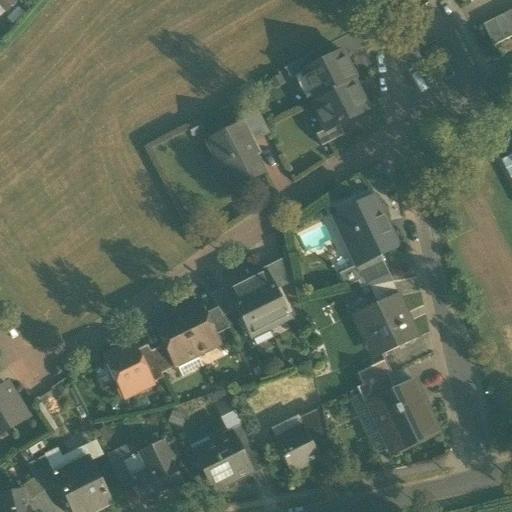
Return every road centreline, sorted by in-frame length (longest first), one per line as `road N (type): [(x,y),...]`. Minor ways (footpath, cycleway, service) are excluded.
road 1 (residential): [(404,131),(31,375),(0,330)]
road 2 (residential): [(477,482),(404,131)]
road 3 (residential): [(404,131),(472,87),(438,19),(389,42)]
road 4 (tertiary): [(477,482),(341,511)]
